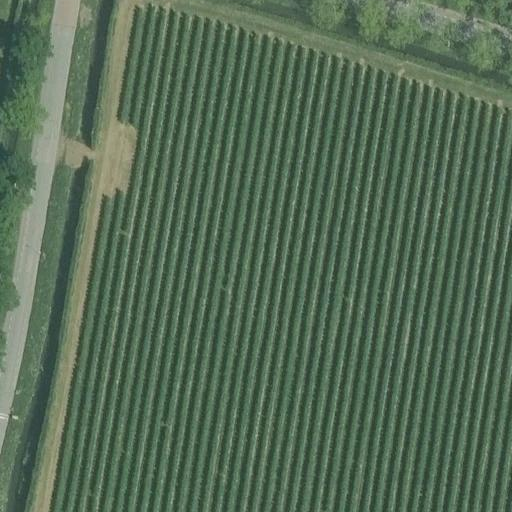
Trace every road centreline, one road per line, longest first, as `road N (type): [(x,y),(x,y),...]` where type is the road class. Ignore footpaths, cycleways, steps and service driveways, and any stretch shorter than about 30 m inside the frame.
road 1 (tertiary): [(0,406),(69,0)]
road 2 (tertiary): [(511,41),(382,0)]
